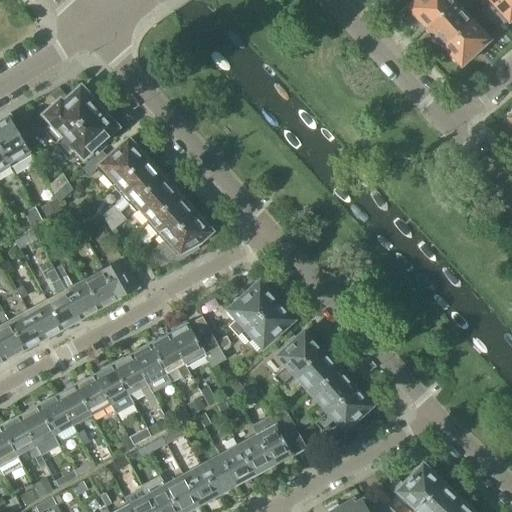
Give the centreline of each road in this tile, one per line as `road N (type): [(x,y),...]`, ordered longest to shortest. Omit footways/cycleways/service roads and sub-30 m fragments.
road 1 (residential): [(0,390),(154,308),(264,236)]
road 2 (residential): [(264,236),(93,35)]
road 3 (residential): [(432,417),(264,236)]
road 4 (residential): [(279,508),(432,417)]
road 5 (residential): [(459,126),(334,0)]
